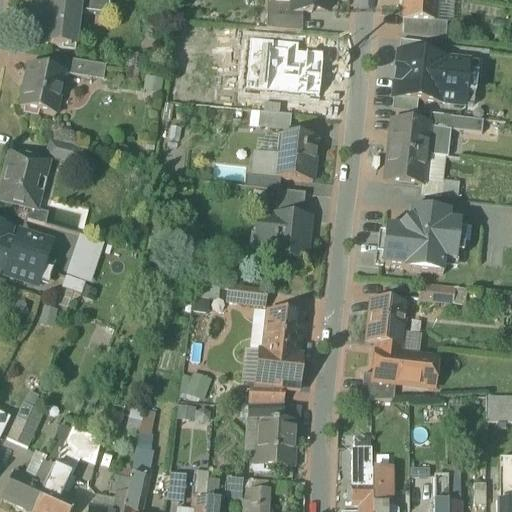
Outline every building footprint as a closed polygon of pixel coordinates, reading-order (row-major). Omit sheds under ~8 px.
[(33,0),(32,12),(36,13),(32,45),(70,50),(75,14),(96,17),(97,0),(33,0)] [(291,0),(291,6),(291,15),(303,15),(312,15),(312,12),(329,12),(329,0),(291,0)] [(437,0),(405,0),(404,23),(436,24),(437,0)] [(291,6),(267,6),(266,31),(302,34),(303,15),(291,15),(291,6)] [(436,24),(404,23),(404,37),(435,41),(436,24)] [(256,40),(226,37),(224,64),(254,67),(256,40)] [(294,71),(326,74),(329,47),(256,39),(256,40),(254,67),(294,71)] [(450,53),(419,50),(418,65),(415,65),(398,63),(394,101),(432,105),(435,84),(446,86),(450,53)] [(94,66),(73,62),(70,77),(91,81),(94,66)] [(64,75),(29,68),(20,111),(25,112),(24,113),(38,116),(38,115),(55,118),(64,75)] [(326,74),(294,71),(290,104),(323,107),(326,74)] [(290,118),(261,116),(260,129),(289,132),(290,118)] [(483,123),(452,120),(450,133),(482,136),(483,123)] [(430,127),(392,123),(388,154),(429,158),(433,130),(430,130),(430,127)] [(446,132),(433,130),(429,158),(443,160),(446,132)] [(317,141),(283,138),(281,159),(256,157),(254,178),(280,181),(312,185),(317,141)] [(81,152),(50,145),(47,158),(78,166),(81,152)] [(429,158),(388,154),(385,185),(422,189),(423,189),(423,186),(426,186),(427,182),(429,158)] [(49,165),(10,155),(0,195),(0,203),(30,211),(37,213),(41,195),(37,194),(40,182),(44,183),(49,165)] [(280,181),(254,178),(253,191),(277,193),(279,193),(280,181)] [(459,186),(427,182),(426,186),(423,186),(423,189),(422,189),(421,199),(457,203),(459,186)] [(279,193),(277,193),(275,218),(302,221),(305,196),(279,193)] [(37,213),(30,211),(27,222),(28,222),(34,224),(37,213)] [(408,224),(400,230),(385,228),(380,268),(403,271),(402,273),(442,277),(444,263),(455,264),(459,224),(448,223),(449,216),(409,211),(408,224)] [(302,221),(275,218),(274,220),(258,219),(256,242),(272,243),(270,259),(304,262),(309,222),(302,221)] [(8,231),(0,228),(0,271),(6,273),(4,276),(7,277),(6,278),(37,288),(51,245),(20,235),(20,236),(18,236),(15,246),(7,243),(10,233),(8,232),(8,231)] [(265,293),(229,289),(227,305),(263,309),(265,293)] [(454,292),(420,289),(419,302),(453,306),(454,292)] [(406,306),(372,302),(371,304),(370,304),(369,316),(370,316),(367,343),(366,343),(366,344),(380,346),(398,348),(402,348),(402,347),(401,347),(406,306)] [(302,318),(268,314),(263,355),(263,356),(297,360),(297,359),(302,318)] [(436,362),(397,357),(398,348),(380,346),(379,355),(376,355),(373,378),(373,384),(395,387),(433,391),(436,362)] [(297,360),(263,356),(263,355),(260,355),(256,387),(256,389),(284,392),(298,393),(301,359),(297,359),(297,360)] [(205,403),(210,381),(185,377),(181,399),(205,403)] [(395,387),(373,384),(373,378),(364,377),(361,404),(394,403),(395,387)] [(284,392),(256,389),(256,387),(250,387),(248,409),(282,408),(284,392)] [(511,400),(485,401),(485,427),(511,426),(511,400)] [(133,473),(148,476),(160,414),(132,408),(127,431),(141,434),(133,473)] [(282,408),(248,409),(247,424),(259,425),(259,422),(281,424),(282,408)] [(179,421),(195,421),(196,410),(179,410),(179,421)] [(27,425),(16,420),(7,441),(17,446),(27,425)] [(281,424),(259,422),(259,425),(256,468),(292,471),(295,424),(281,424)] [(61,455),(51,451),(43,467),(44,467),(53,471),(54,471),(61,455)] [(44,467),(36,485),(45,489),(53,471),(44,467)] [(511,468),(500,469),(500,505),(511,505),(511,468)] [(45,489),(34,511),(71,511),(76,503),(67,499),(54,493),(62,477),(62,475),(54,471),(45,489)] [(371,471),(352,471),(352,488),(371,488),(372,473),(371,471)] [(390,473),(372,473),(371,488),(371,511),(385,511),(386,508),(391,508),(390,473)] [(36,485),(14,475),(1,502),(21,511),(34,511),(45,489),(36,485)] [(172,476),(168,503),(184,505),(188,478),(172,476)] [(75,482),(62,477),(54,493),(67,499),(75,482)] [(148,482),(130,478),(129,483),(130,483),(127,497),(137,499),(137,500),(144,502),(148,482)] [(207,480),(195,479),(195,478),(194,478),(191,511),(204,511),(205,502),(207,485),(207,480)] [(129,483),(113,479),(109,495),(117,496),(117,495),(127,497),(130,483),(129,483)] [(447,482),(434,482),(434,511),(447,511),(447,487),(447,482)] [(419,483),(409,483),(409,511),(422,511),(422,496),(419,496),(419,483)] [(226,487),(207,485),(205,502),(218,503),(218,504),(224,505),(226,487)] [(460,511),(460,487),(447,487),(447,511),(460,511)] [(485,509),(485,487),(473,487),(473,510),(485,509)] [(357,511),(371,511),(371,488),(352,488),(351,488),(351,508),(358,508),(357,511)] [(268,494),(252,493),(251,504),(251,511),(267,511),(268,494)] [(124,511),(127,497),(117,495),(117,496),(113,511),(124,511)] [(137,499),(127,497),(124,511),(134,511),(137,500),(137,499)] [(218,503),(205,502),(204,511),(217,511),(218,504),(218,503)] [(241,511),(242,504),(230,503),(229,511),(241,511)]
